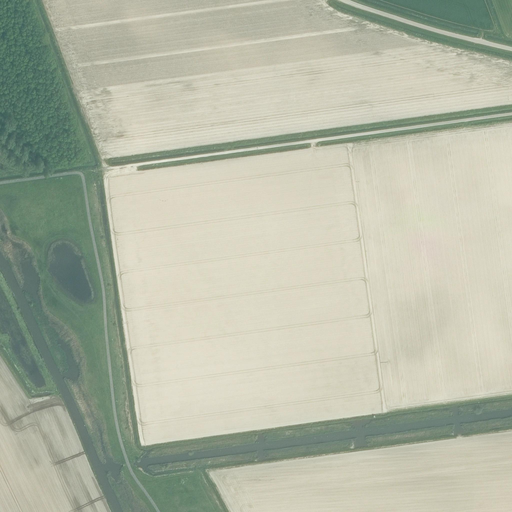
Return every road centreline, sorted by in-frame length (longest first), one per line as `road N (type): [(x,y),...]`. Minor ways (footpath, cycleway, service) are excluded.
road 1 (track): [(110,168),(511,114)]
road 2 (unclassified): [(511,49),(342,0)]
